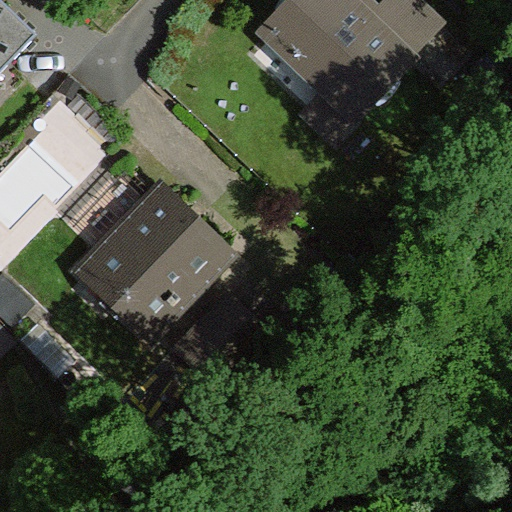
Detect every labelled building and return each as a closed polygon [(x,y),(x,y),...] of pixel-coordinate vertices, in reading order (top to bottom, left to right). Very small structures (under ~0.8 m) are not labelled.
[(0,0),(0,73),(37,35),(0,0)] [(348,0),(303,0),(269,34),(356,117),(411,60),(348,0)] [(226,255),(165,196),(93,270),(154,330),(226,255)] [(274,338),(231,298),(192,341),(235,381),(274,338)] [(0,329),(0,355),(13,343),(0,329)]
